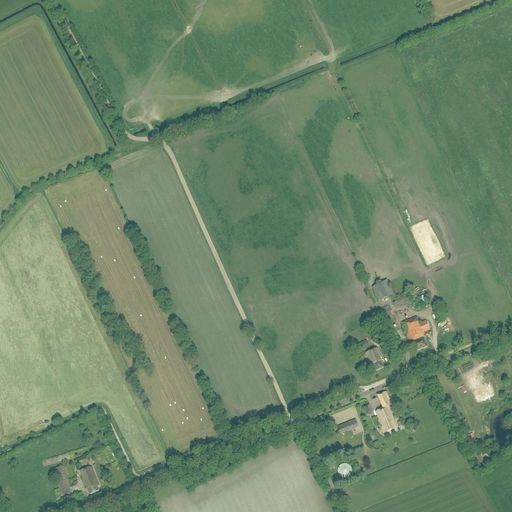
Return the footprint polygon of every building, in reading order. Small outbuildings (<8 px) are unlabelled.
[(394,295),(387,280),(372,288),(378,302),(394,295)] [(390,328),(396,326),(388,306),(382,309),(384,313),(390,328)] [(415,352),(427,347),(423,338),(424,335),(423,333),(430,330),(426,321),(419,324),(417,317),(401,323),(410,344),(412,343),(415,352)] [(363,349),(361,344),(353,347),(355,353),(363,349)] [(376,372),(384,368),(380,359),(381,358),(377,348),(365,354),(373,370),(374,369),(376,372)] [(474,384),(468,386),(472,396),(472,397),(475,403),(481,401),(477,392),(482,389),(481,387),(498,380),(494,370),(486,374),(485,373),(483,374),(476,377),(479,384),(475,386),(474,384)] [(385,434),(397,430),(393,421),(394,421),(388,407),(393,405),(387,392),(377,396),(383,409),(376,412),(377,416),(383,430),(385,434)] [(362,408),(365,415),(366,415),(367,415),(373,413),(369,404),(363,407),(362,408)] [(358,426),(355,420),(344,424),(347,431),(358,426)] [(351,469),(351,467),(350,466),(349,466),(348,465),(347,464),(346,464),(345,464),(343,464),(342,464),(341,465),(340,466),(339,466),(339,467),(338,469),(338,470),(337,471),(338,472),(338,473),(338,475),(339,476),(340,476),(341,477),(342,478),(343,478),(344,478),(345,478),(347,478),(348,478),(349,477),(350,476),(351,476),(351,475),(352,473),(352,472),(352,471),(352,470),(351,469)] [(61,496),(71,493),(64,467),(54,469),(61,496)] [(91,467),(80,471),(83,479),(82,480),(84,486),(86,486),(90,495),(100,491),(98,487),(99,486),(91,467)]
